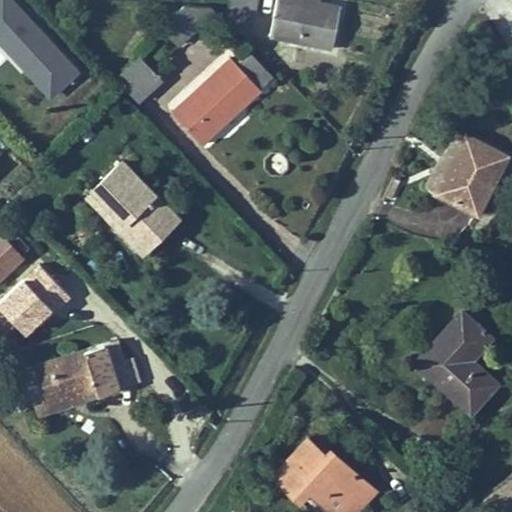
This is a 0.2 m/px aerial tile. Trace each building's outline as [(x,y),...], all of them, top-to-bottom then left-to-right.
[(229,0),(225,28),(248,49),(249,37),(253,21),(256,0),(229,0)] [(339,6),(318,0),(276,0),(267,31),(327,48),(339,6)] [(75,80),(0,2),(0,1),(0,43),(29,74),(27,76),(51,102),(75,80)] [(214,17),(189,14),(166,34),(181,49),(214,17)] [(143,57),(117,79),(141,104),(165,83),(143,57)] [(261,92),(234,62),(175,113),(204,144),(235,115),(261,92)] [(502,158),(465,136),(449,162),(433,187),(471,210),(502,158)] [(125,226),(116,235),(142,262),(166,239),(177,229),(121,170),(95,195),(125,226)] [(95,195),(86,204),(116,235),(125,226),(95,195)] [(0,273),(18,264),(5,239),(0,241),(0,273)] [(0,305),(27,332),(67,289),(33,256),(0,290),(0,305)] [(497,344),(469,315),(420,361),(472,415),(499,388),(476,364),(497,344)] [(31,370),(39,392),(44,408),(87,395),(89,403),(112,395),(98,349),(31,370)] [(39,392),(24,397),(32,420),(89,403),(87,395),(44,408),(39,392)] [(274,485),(299,508),(308,498),(322,511),(339,511),(341,510),(343,511),(358,511),(374,494),(332,456),(322,467),(306,451),(288,470),(274,485)] [(486,511),(511,511),(511,487),(483,507),(486,511)] [(322,511),(308,498),(299,508),(303,511),(322,511)]
